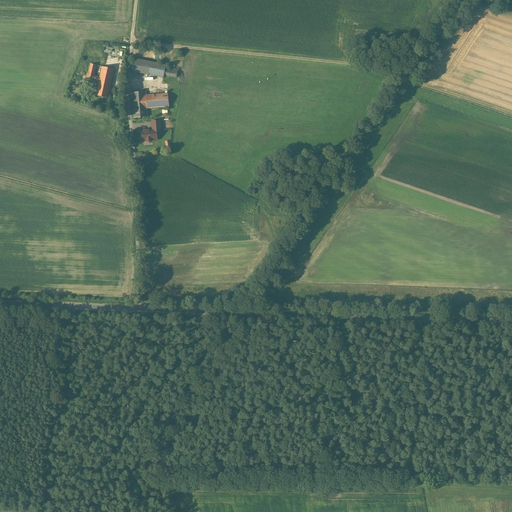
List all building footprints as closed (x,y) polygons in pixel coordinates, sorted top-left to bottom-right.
[(127,51),(113,48),(111,57),(125,60),(127,51)] [(166,65),(134,59),(131,71),(164,77),(166,65)] [(91,64),(89,73),(88,73),(86,79),(93,80),(94,76),(96,65),(91,64)] [(114,69),(102,67),(100,78),(99,81),(96,95),(108,98),(114,69)] [(178,70),(166,67),(164,75),(176,77),(178,70)] [(146,92),(132,93),(134,118),(148,117),(147,108),(146,95),(146,92)] [(168,94),(146,95),(147,108),(169,106),(168,94)] [(160,121),(152,121),(153,129),(156,129),(156,130),(161,130),(160,121)] [(149,130),(142,130),(143,141),(147,141),(147,142),(152,141),(151,140),(157,140),(156,130),(156,129),(153,129),(149,129),(149,130)]
